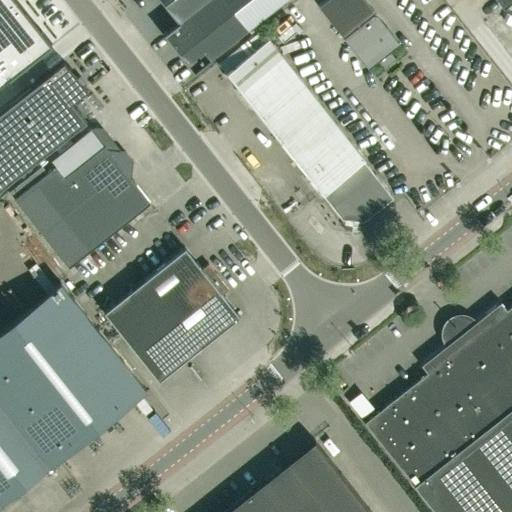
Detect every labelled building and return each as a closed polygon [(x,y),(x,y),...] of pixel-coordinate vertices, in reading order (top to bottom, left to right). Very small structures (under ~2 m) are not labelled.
[(214,0),(241,34),(273,9),(266,0),(163,0),(180,21),(206,0),(214,0)] [(194,71),(241,34),(214,0),(206,0),(180,21),(165,33),(194,71)] [(266,0),(273,9),(284,0),(266,0)] [(366,0),(324,0),(318,5),(368,67),(378,59),(384,67),(395,58),(389,50),(400,42),(366,0)] [(0,68),(29,46),(27,44),(32,38),(6,5),(0,7),(0,68)] [(363,217),(391,194),(364,160),(365,159),(269,37),(275,33),(268,24),(249,39),(256,48),(223,74),(319,195),(325,191),(344,215),(363,217)] [(0,187),(86,120),(71,102),(87,89),(64,60),(30,87),(31,87),(0,111),(0,187)] [(96,132),(14,197),(69,266),(151,202),(131,177),(133,160),(125,149),(108,148),(96,132)] [(202,268),(185,247),(104,311),(159,380),(240,315),(222,293),(229,288),(209,263),(202,268)] [(0,330),(0,384),(59,460),(146,390),(60,283),(0,330)] [(511,511),(511,303),(507,308),(501,300),(421,363),(427,371),(365,420),(436,511),(511,511)] [(0,400),(52,466),(59,460),(0,384),(0,400)] [(0,504),(49,466),(0,404),(0,504)] [(372,511),(315,438),(220,511),(372,511)]
